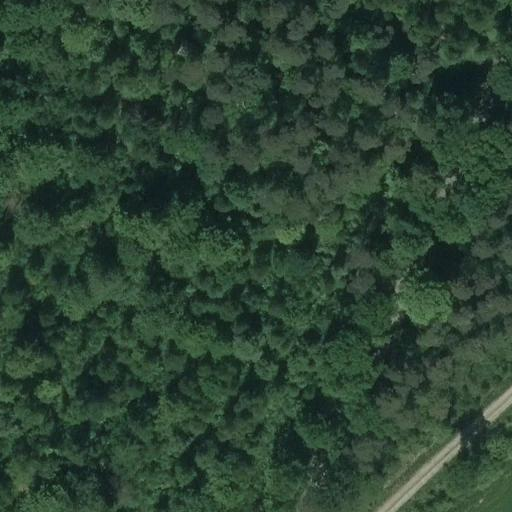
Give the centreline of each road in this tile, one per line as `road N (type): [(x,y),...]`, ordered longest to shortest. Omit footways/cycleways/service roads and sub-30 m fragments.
road 1 (unclassified): [(314,511),(511,79)]
road 2 (track): [(372,511),(511,392)]
